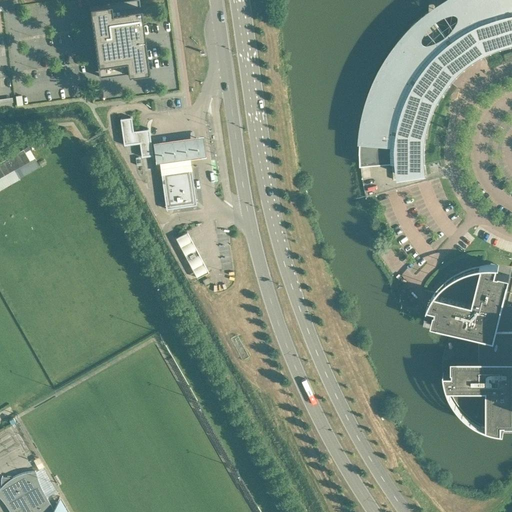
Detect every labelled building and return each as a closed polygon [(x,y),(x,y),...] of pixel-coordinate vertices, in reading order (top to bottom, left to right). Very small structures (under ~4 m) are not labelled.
[(141,0),(95,0),(91,1),(99,58),(127,54),(129,69),(151,66),(141,0)] [(511,0),(428,0),(429,10),(427,12),(419,19),(418,20),(417,19),(410,25),(411,26),(410,28),(401,37),(394,47),(387,57),(380,68),(381,68),(380,69),(379,69),(375,77),(376,77),(375,79),(370,91),(370,92),(369,92),(366,100),(367,101),(366,103),(367,103),(363,115),(364,115),(361,127),(361,129),(360,129),(359,137),(360,137),(360,139),(359,152),(360,152),(360,165),(361,177),(364,189),(366,197),(428,181),(426,171),(423,171),(421,160),(421,149),(422,138),(424,127),(426,117),(430,107),(435,97),(440,87),(447,79),(454,70),(461,64),(471,56),(480,50),(489,45),(500,41),(510,38),(511,37),(511,0)] [(141,155),(141,157),(143,156),(143,155),(151,154),(151,155),(153,155),(152,153),(152,154),(149,130),(149,129),(147,129),(133,131),(131,119),(131,118),(131,117),(130,117),(130,118),(122,119),(121,118),(120,118),(120,120),(121,120),(124,143),(123,143),(124,145),(125,145),(125,144),(139,142),(139,143),(140,143),(142,155),(141,155)] [(203,136),(153,143),(156,165),(206,158),(203,136)] [(0,177),(30,161),(30,160),(23,149),(0,161),(0,177)] [(196,203),(191,169),(191,168),(191,167),(189,167),(190,168),(162,172),(162,171),(160,171),(161,173),(161,172),(166,207),(166,209),(167,208),(195,204),(195,205),(196,204),(196,203)] [(174,241),(182,257),(195,250),(186,235),(174,241)] [(195,250),(182,257),(186,264),(198,258),(195,250)] [(186,264),(195,281),(207,274),(198,258),(186,264)] [(495,273),(497,265),(499,265),(499,264),(497,264),(491,264),(489,263),(486,264),(482,264),(481,267),(475,268),(470,269),(465,271),(461,273),(456,276),(452,278),(447,282),(444,285),(440,289),(437,293),(434,293),(432,296),(430,299),(429,302),(427,305),(426,308),(427,309),(428,307),(435,309),(435,312),(434,312),(431,323),(437,324),(480,335),(480,359),(457,359),(451,359),(451,370),(452,370),(452,388),(450,388),(452,394),(455,398),(458,403),(461,407),(464,411),(468,414),(472,418),(477,420),(481,423),(486,425),(487,425),(487,429),(490,430),(493,430),(497,431),(500,432),(503,432),(503,431),(502,431),(502,423),(505,423),(505,424),(511,423),(511,330),(496,330),(508,281),(509,275),(498,273),(498,274),(495,273)] [(55,511),(47,497),(44,492),(42,488),(40,483),(39,479),(37,475),(36,470),(32,471),(29,471),(25,472),(22,473),(19,474),(16,476),(13,477),(12,477),(1,476),(0,487),(0,498),(2,500),(4,503),(5,505),(8,509),(9,511),(55,511)]
